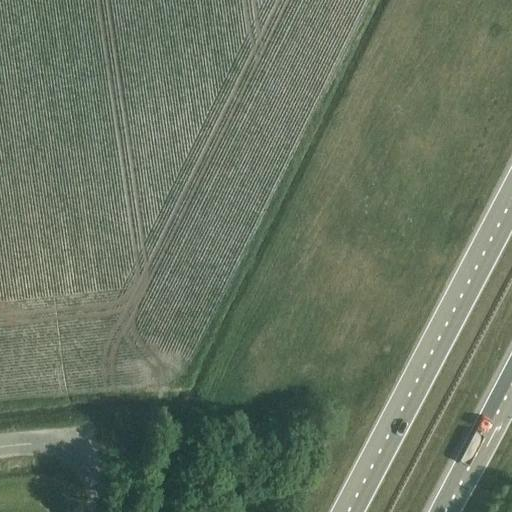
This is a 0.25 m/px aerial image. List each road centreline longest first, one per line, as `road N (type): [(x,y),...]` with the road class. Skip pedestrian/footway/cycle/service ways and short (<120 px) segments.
road 1 (trunk): [(511,210),(350,511)]
road 2 (trunk): [(438,511),(511,368)]
road 3 (unclassified): [(0,446),(48,443),(76,455),(90,475),(97,511)]
